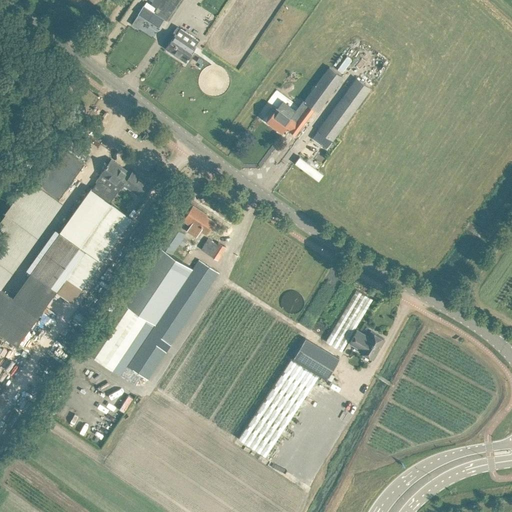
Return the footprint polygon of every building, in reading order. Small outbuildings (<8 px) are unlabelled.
[(144,5),(132,24),(138,28),(145,17),(159,26),(164,18),(144,5)] [(175,33),(166,47),(186,60),(195,46),(198,40),(180,28),(176,33),(175,33)] [(317,110),(342,76),(328,66),(303,100),(317,110)] [(326,148),(369,88),(355,78),(318,129),(312,138),(326,148)] [(305,121),(296,114),(292,119),(276,107),(273,112),(267,120),(281,130),(285,125),(290,129),(295,134),(302,126),(305,121)] [(59,197),(85,161),(64,146),(38,182),(59,197)] [(299,157),(295,163),(317,179),(322,173),(299,157)] [(73,301),(132,217),(111,202),(121,187),(124,183),(131,173),(130,173),(111,159),(108,163),(107,162),(105,165),(106,166),(101,173),(96,181),(97,182),(92,188),(91,187),(13,296),(0,286),(0,330),(18,344),(57,289),(73,301)] [(153,183),(133,169),(130,173),(131,173),(124,183),(143,197),(153,183)] [(151,228),(163,211),(154,205),(142,222),(151,228)] [(214,221),(203,214),(204,212),(193,205),(184,220),(191,224),(187,229),(196,235),(200,229),(206,233),(214,221)] [(155,322),(193,267),(172,253),(185,233),(170,224),(86,351),(119,373),(154,321),(155,322)] [(218,259),(226,246),(218,241),(217,243),(208,238),(202,249),(210,254),(218,259)] [(147,378),(191,312),(219,272),(198,258),(193,267),(155,322),(127,364),(147,378)] [(342,350),(364,312),(373,299),(356,289),(326,341),(342,350)] [(373,358),(385,338),(371,330),(368,335),(357,329),(349,342),(360,348),(359,349),(373,358)] [(266,454),(320,374),(327,379),(339,358),(305,338),(293,359),(240,437),(266,454)]
